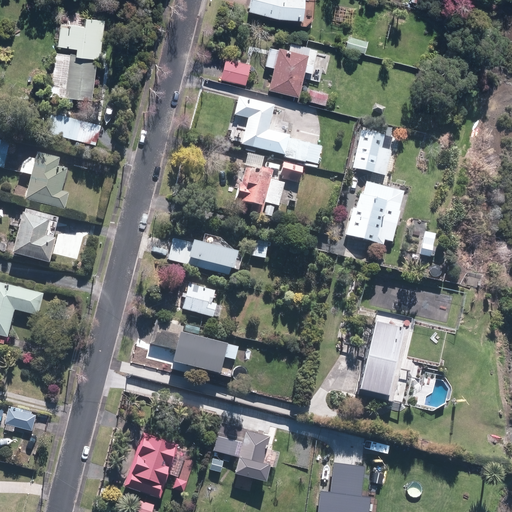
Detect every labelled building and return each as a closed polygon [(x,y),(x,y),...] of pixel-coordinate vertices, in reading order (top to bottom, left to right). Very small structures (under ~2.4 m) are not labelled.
[(247,0),(245,10),(280,17),(297,19),(296,24),(302,25),(310,18),(311,1),(302,0),(247,0)] [(55,95),(91,99),(94,59),(97,59),(101,19),(76,17),(75,24),(57,23),(55,46),(73,48),(72,53),(67,53),(67,54),(54,52),(51,87),(56,87),(55,95)] [(342,47),(362,52),(365,41),(345,36),(342,47)] [(266,89),(296,95),(302,71),(308,73),(314,48),(288,42),(286,49),(276,47),(275,49),(267,47),(263,65),(271,67),(266,89)] [(218,79),(243,85),(249,64),(224,58),(218,79)] [(303,100),(322,104),(325,93),(306,87),(303,100)] [(238,145),(260,151),(267,122),(273,123),(277,110),(271,108),(271,106),(236,97),(231,116),(245,119),(238,145)] [(370,110),(381,115),(383,108),(372,103),(370,110)] [(43,134),(94,147),(98,126),(69,119),(70,113),(57,110),(56,115),(48,114),(43,134)] [(349,169),(383,176),(389,151),(379,148),(381,135),(358,130),(349,169)] [(281,158),(303,163),(308,143),(286,138),(281,158)] [(22,199),(62,210),(66,193),(59,191),(65,169),(55,166),(57,158),(34,152),(33,159),(21,156),(17,173),(28,176),(22,199)] [(264,159),(249,155),(246,164),(262,168),(264,159)] [(247,212),(259,215),(270,170),(260,168),(258,173),(242,169),(239,182),(237,182),(232,201),(248,205),(247,212)] [(272,190),(294,196),(299,174),(278,168),(272,190)] [(343,235),(380,246),(382,240),(389,242),(396,217),(388,215),(393,197),(373,191),(371,198),(357,194),(353,208),(350,208),(343,235)] [(8,254),(45,264),(51,239),(49,238),(54,218),(22,210),(20,215),(18,214),(8,254)] [(417,255),(428,258),(432,239),(420,237),(417,255)] [(165,260),(226,276),(227,269),(228,270),(233,253),(188,241),(187,243),(171,239),(165,260)] [(249,256),(263,258),(266,243),(251,240),(249,256)] [(0,344),(1,345),(3,338),(5,338),(12,311),(35,316),(40,294),(0,283),(0,344)] [(210,317),(217,319),(220,307),(213,305),(214,304),(209,303),(210,299),(213,299),(215,293),(212,292),(212,291),(185,284),(178,310),(210,318),(210,317)] [(353,395),(388,403),(409,318),(373,310),(371,318),(358,315),(351,346),(363,349),(353,395)] [(167,363),(215,374),(223,344),(179,334),(181,327),(153,320),(148,344),(170,350),(167,363)] [(227,350),(236,352),(239,343),(229,341),(227,350)] [(2,425),(30,432),(34,416),(29,415),(29,412),(10,407),(9,409),(6,409),(2,425)] [(277,434),(221,419),(215,439),(237,445),(229,476),(260,485),(264,470),(267,470),(277,434)] [(150,436),(142,433),(121,490),(155,503),(165,476),(173,479),(169,490),(181,495),(195,456),(175,449),(176,446),(167,442),(165,448),(147,442),(150,436)] [(363,465),(333,461),(329,489),(320,488),(316,511),(364,511),(367,494),(359,493),(363,465)] [(149,511),(151,506),(137,501),(133,511),(149,511)]
